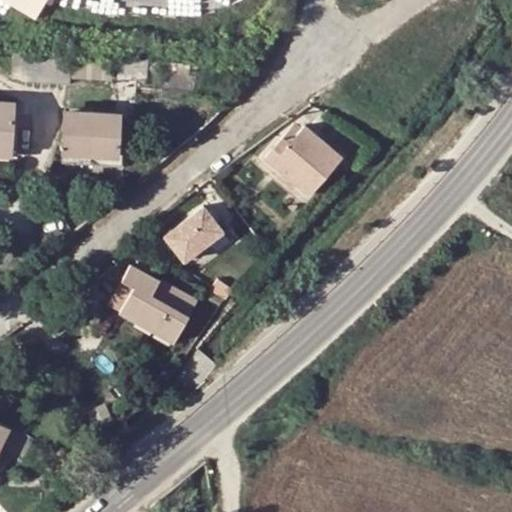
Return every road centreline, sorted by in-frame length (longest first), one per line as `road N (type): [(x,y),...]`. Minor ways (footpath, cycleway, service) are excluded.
road 1 (unclassified): [(0,308),(95,244),(288,82)]
road 2 (secondary): [(461,190),(216,411)]
road 3 (secondary): [(216,411),(101,511)]
road 4 (unclassified): [(288,82),(406,0)]
